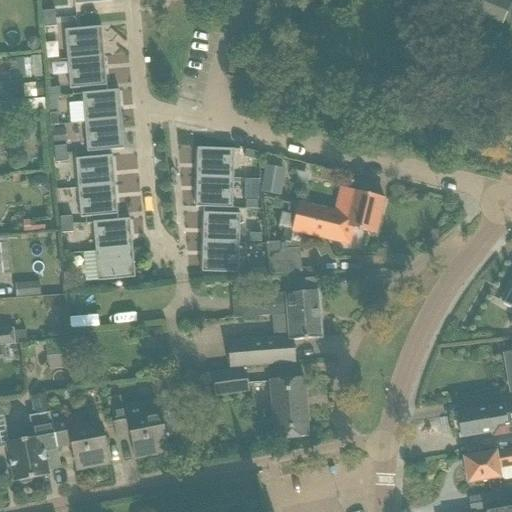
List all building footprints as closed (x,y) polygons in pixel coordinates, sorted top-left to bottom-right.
[(479,14),(485,0),(458,0),(457,5),(479,14)] [(42,11),(43,19),(55,18),(55,10),(42,11)] [(55,18),(43,19),(44,28),(56,27),(55,18)] [(65,31),(67,60),(104,57),(101,27),(65,31)] [(29,39),(26,44),(28,48),(32,51),(37,50),(39,45),(38,41),(34,38),(29,39)] [(104,57),(67,60),(70,89),(106,86),(104,57)] [(363,82),(378,85),(379,79),(365,75),(363,82)] [(42,84),(23,85),(24,99),(43,97),(42,84)] [(57,85),(47,86),(48,97),(58,96),(57,85)] [(83,94),(85,123),(121,120),(119,91),(83,94)] [(58,113),(50,114),(51,126),(59,125),(58,113)] [(121,120),(85,123),(87,153),(123,150),(121,120)] [(54,155),(66,154),(66,145),(54,146),(54,155)] [(197,149),(196,178),(233,179),(234,150),(212,149),(213,147),(210,147),(210,149),(197,149)] [(255,161),(257,153),(245,150),(243,158),(255,161)] [(67,162),(66,154),(54,155),(55,163),(67,162)] [(76,159),(78,189),(115,185),(112,156),(76,159)] [(267,167),(262,194),(273,196),(278,169),(267,167)] [(31,181),(29,189),(40,196),(47,194),(49,187),(46,180),(38,177),(31,181)] [(233,179),(196,178),(195,208),(232,209),(233,179)] [(244,181),(244,190),(255,190),(255,181),(244,181)] [(115,185),(78,189),(81,218),(117,215),(115,185)] [(67,191),(57,192),(58,203),(68,202),(67,191)] [(292,231),(329,240),(349,245),(353,229),(375,234),(384,199),(353,191),(347,215),(299,203),(292,231)] [(245,209),(257,209),(257,201),(245,201),(245,209)] [(203,214),(202,243),(239,244),(240,215),(203,214)] [(59,217),(60,225),(72,224),(72,216),(59,217)] [(93,223),(95,252),(132,249),(129,219),(93,223)] [(72,224),(60,225),(61,234),(73,233),(72,224)] [(249,242),(261,242),(261,234),(249,234),(249,242)] [(0,237),(0,273),(11,273),(8,237),(0,237)] [(302,273),(300,249),(285,249),(285,242),(265,244),(269,275),(302,273)] [(239,244),(202,243),(201,273),(239,274),(239,244)] [(132,249),(95,252),(98,281),(135,278),(132,249)] [(254,261),(253,274),(263,275),(264,262),(254,261)] [(294,341),(321,339),(318,291),(317,291),(316,278),(296,280),(297,293),(232,298),(233,319),(272,316),(274,338),(229,342),(230,368),(295,364),(294,341)] [(15,284),(16,297),(40,295),(39,282),(15,284)] [(113,311),(132,310),(131,289),(112,290),(113,311)] [(75,295),(66,295),(67,305),(76,304),(75,295)] [(95,317),(70,319),(71,330),(96,328),(95,317)] [(0,346),(15,345),(13,329),(0,330),(0,346)] [(212,374),(215,396),(250,391),(246,369),(212,374)] [(270,381),(275,440),(308,437),(303,378),(270,381)] [(57,447),(53,428),(52,423),(46,394),(30,397),(34,415),(29,416),(31,426),(24,427),(20,432),(22,440),(8,442),(16,482),(20,482),(22,484),(30,482),(32,479),(52,475),(46,449),(57,447)] [(123,409),(120,396),(108,399),(115,436),(130,433),(135,459),(167,452),(160,414),(143,417),(141,405),(123,409)] [(511,405),(456,415),(460,437),(492,432),(493,437),(511,434),(511,428),(511,405)] [(82,417),(52,423),(57,447),(72,444),(77,470),(109,464),(101,426),(85,429),(82,417)] [(511,449),(464,458),(468,483),(500,477),(505,480),(511,478),(511,449)] [(490,496),(469,499),(471,511),(490,511),(493,511),(490,496)]
